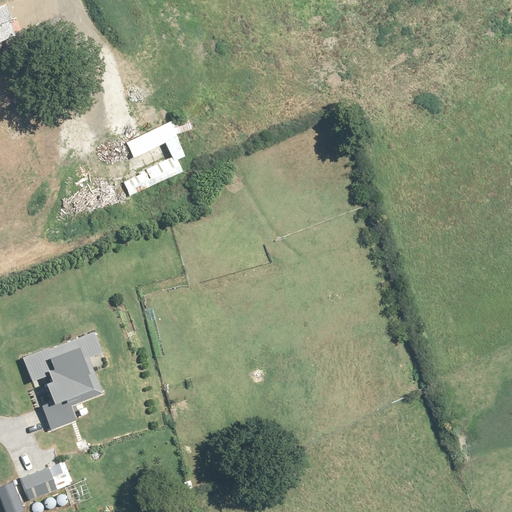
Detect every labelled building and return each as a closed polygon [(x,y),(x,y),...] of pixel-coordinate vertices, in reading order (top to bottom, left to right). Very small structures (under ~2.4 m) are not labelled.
[(0,43),(19,36),(5,4),(0,6),(0,43)] [(44,114),(4,133),(23,175),(63,156),(44,114)] [(185,155),(176,137),(191,130),(184,114),(126,141),(133,157),(163,143),(170,158),(122,181),(129,195),(181,170),(176,159),(185,155)] [(339,121),(315,131),(323,148),(346,138),(339,121)] [(72,138),(61,142),(69,162),(80,157),(72,138)] [(90,328),(22,356),(31,382),(42,378),(51,404),(42,407),(50,429),(74,421),(69,406),(101,393),(87,359),(100,353),(90,328)] [(24,502),(56,487),(47,467),(20,479),(24,488),(19,490),(24,502)] [(43,511),(69,504),(66,493),(29,504),(31,511),(43,511)]
